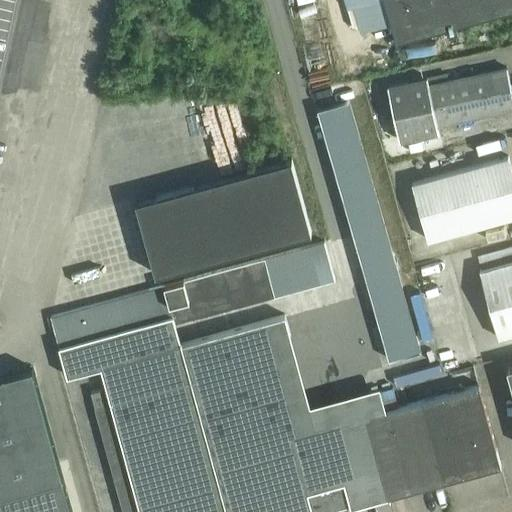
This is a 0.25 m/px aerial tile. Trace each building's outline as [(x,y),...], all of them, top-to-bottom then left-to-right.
[(511,0),(384,0),(396,42),(511,10),(511,0)] [(388,86),(399,141),(439,133),(437,125),(511,108),(511,90),(507,69),(429,86),(427,78),(388,86)] [(348,101),(317,110),(389,361),(420,352),(348,101)] [(511,133),(484,141),(487,153),(511,145),(511,133)] [(413,183),(429,240),(510,218),(511,217),(511,170),(508,157),(413,183)] [(135,202),(154,274),(311,232),(291,159),(135,202)] [(325,242),(51,318),(67,377),(101,368),(101,367),(126,360),(118,333),(174,317),(176,324),(335,280),(325,242)] [(511,246),(477,256),(481,270),(480,270),(499,338),(511,334),(511,246)] [(105,405),(95,407),(123,511),(322,511),(350,505),(351,508),(387,498),(365,416),(292,437),(267,343),(290,337),(285,316),(126,360),(101,367),(101,368),(111,403),(105,405)] [(0,511),(72,511),(33,368),(0,377),(0,511)] [(478,386),(422,401),(444,482),(506,465),(483,384),(478,386)] [(91,393),(95,407),(105,405),(101,390),(91,393)] [(401,407),(365,416),(387,498),(444,482),(422,401),(401,407)]
